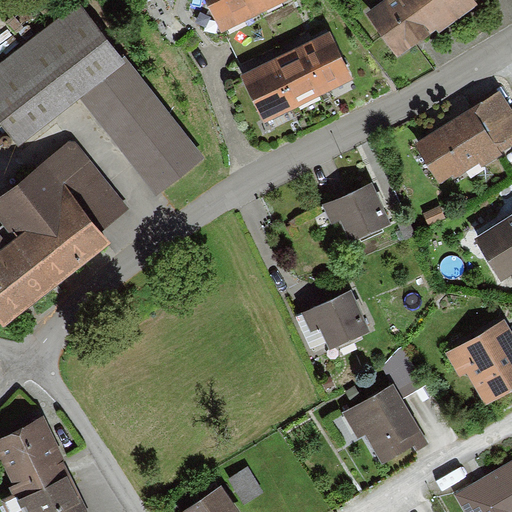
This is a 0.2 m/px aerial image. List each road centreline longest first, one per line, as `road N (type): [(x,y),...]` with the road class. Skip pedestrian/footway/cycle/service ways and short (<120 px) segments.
road 1 (residential): [(511,43),(215,202),(35,352)]
road 2 (residential): [(141,511),(35,352)]
road 3 (residential): [(352,511),(511,417)]
